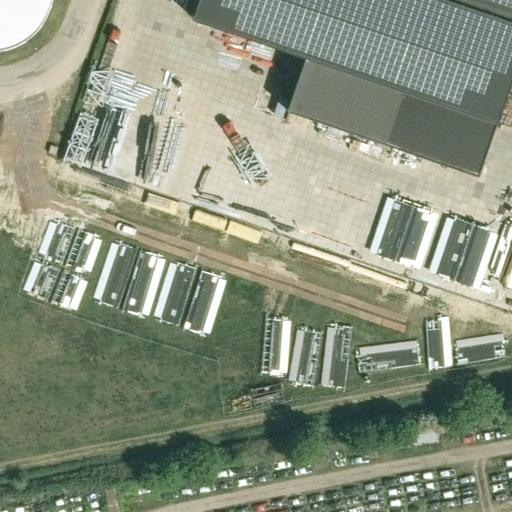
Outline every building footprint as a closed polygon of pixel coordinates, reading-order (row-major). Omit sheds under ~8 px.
[(0,0),(0,45),(3,45),(7,44),(11,42),(15,41),(19,39),(22,37),(26,34),(29,32),(32,29),(35,26),(38,22),(40,19),(42,15),(44,12),(46,8),(48,0),(0,0)] [(511,0),(195,0),(190,17),(303,55),(495,120),(511,71),(511,0)] [(303,55),(285,109),(380,141),(477,174),(495,120),(303,55)] [(57,148),(50,145),(48,153),(55,155),(57,148)] [(470,266),(491,269),(493,259),(471,256),(470,266)]
